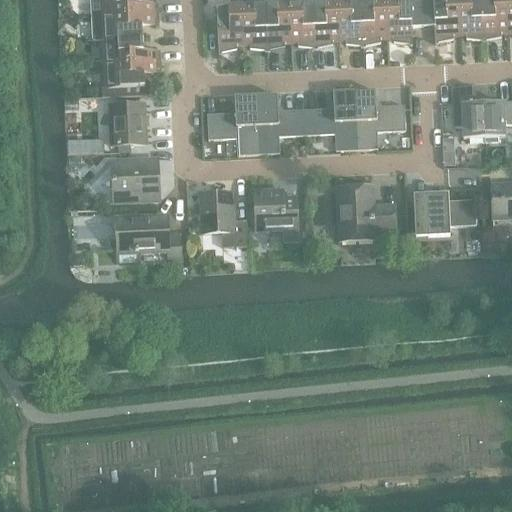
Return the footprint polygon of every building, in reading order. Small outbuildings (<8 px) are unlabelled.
[(90,0),(92,19),(161,16),(161,15),(159,15),(159,5),(141,6),(140,0),(90,0)] [(289,0),(289,7),(291,45),(297,44),(297,50),(314,52),(314,53),(315,53),(313,6),(313,0),(289,0)] [(433,1),(422,2),(423,30),(434,30),(435,47),(438,47),(438,46),(454,43),(453,37),(460,37),(457,0),(444,0),(433,1)] [(481,0),(457,0),(460,37),(466,37),(466,42),(482,44),(482,45),(484,45),(481,0)] [(508,35),(505,0),(481,0),(484,45),(486,45),(486,44),(502,41),(501,35),(508,35)] [(385,3),(387,40),(393,40),(393,46),(409,47),(409,49),(412,48),(411,31),(423,30),(422,2),(410,2),(385,3)] [(361,4),(363,51),(366,50),(366,49),(381,46),(381,41),(387,40),(385,3),(361,4)] [(337,5),(339,42),(345,42),(345,48),(361,49),(361,51),(363,51),(361,4),(337,5)] [(313,6),(315,53),(318,53),(318,51),(333,48),(333,43),(339,42),(337,5),(313,6)] [(265,8),(268,55),(270,55),(270,54),(285,51),(285,45),(291,45),(289,7),(265,8)] [(241,9),(243,47),(249,47),(250,52),(265,54),(265,55),(268,55),(265,8),(241,9)] [(243,47),(241,9),(216,10),(219,57),(222,57),(222,56),(237,53),(237,47),(243,47)] [(103,43),(143,41),(142,28),(160,27),(159,17),(161,17),(161,16),(92,19),(93,43),(103,43)] [(143,41),(103,43),(104,67),(163,64),(163,63),(162,63),(161,53),(143,54),(143,41)] [(163,64),(104,67),(105,91),(103,91),(102,91),(102,101),(148,99),(147,89),(145,89),(144,76),(162,75),(162,65),(163,65),(163,64)] [(484,146),(483,106),(476,106),(475,90),(453,92),(454,131),(463,131),(463,142),(469,142),(470,147),(484,146)] [(354,94),(357,154),(378,153),(377,136),(405,134),(404,109),(376,110),(375,93),(354,94)] [(334,112),(306,114),(307,139),(335,138),(336,155),(357,154),(354,94),(333,95),(334,112)] [(277,98),(256,99),(259,158),(280,157),(279,140),(307,139),(306,114),(278,115),(277,98)] [(259,158),(256,99),(235,100),(235,117),(207,118),(209,143),(237,142),(237,159),(259,158)] [(511,104),(483,106),(484,146),(499,145),(499,141),(505,140),(504,129),(511,128),(511,104)] [(109,109),(111,149),(146,147),(144,107),(109,109)] [(112,164),(114,206),(159,204),(158,175),(157,162),(147,163),(112,164)] [(511,186),(491,188),(493,223),(511,222),(511,186)] [(374,236),(396,235),(394,209),(373,209),(372,189),(337,191),(340,244),(375,243),(374,236)] [(283,233),(284,245),(298,245),(296,201),(283,201),(283,193),(254,194),(255,234),(283,233)] [(222,236),(222,251),(248,249),(247,225),(233,225),(231,196),(201,197),(202,237),(222,236)] [(428,231),(428,239),(450,238),(449,230),(476,229),(475,204),(448,205),(448,197),(426,198),(427,206),(415,206),(416,232),(428,231)] [(116,221),(118,265),(141,264),(141,257),(167,257),(167,263),(182,262),(180,236),(168,236),(168,219),(116,221)]
